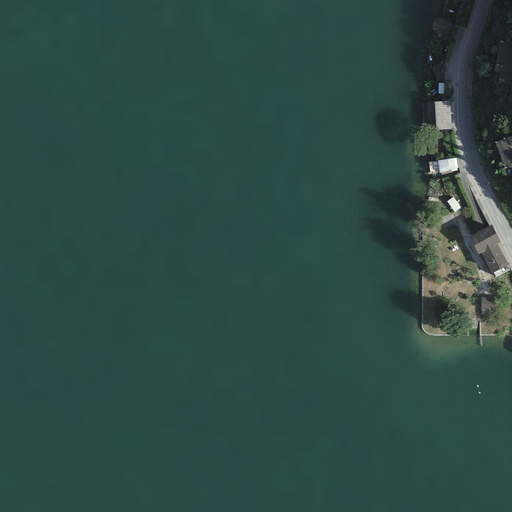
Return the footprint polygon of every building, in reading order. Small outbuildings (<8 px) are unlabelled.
[(432,27),(448,32),(452,20),(436,15),(432,27)] [(511,50),(511,46),(498,45),(494,88),(509,89),(511,50)] [(453,125),(452,96),(435,97),(436,126),(453,125)] [(511,139),(497,144),(508,178),(511,176),(511,139)] [(440,169),(458,167),(456,154),(439,156),(440,169)] [(491,235),(472,246),(491,280),(510,269),(491,235)] [(482,304),(495,305),(496,295),(482,294),(482,304)]
